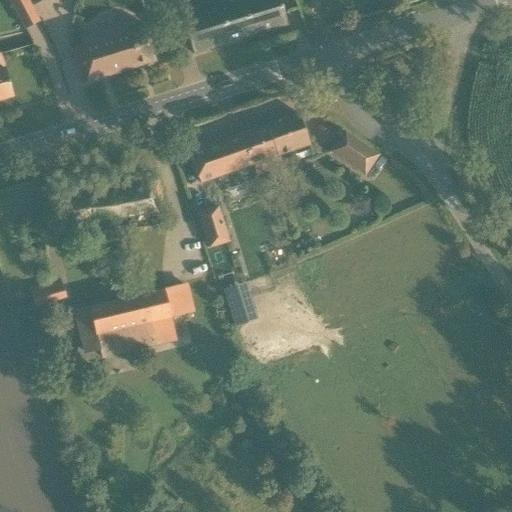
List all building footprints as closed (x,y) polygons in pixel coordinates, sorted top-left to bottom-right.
[(8,0),(25,30),(40,22),(27,0),(8,0)] [(206,0),(179,9),(187,36),(193,55),(286,26),(278,0),(237,0),(219,6),(217,0),(206,0)] [(81,42),(82,46),(72,50),(82,84),(155,62),(145,27),(115,36),(113,32),(81,42)] [(0,100),(12,96),(4,68),(3,69),(0,56),(0,100)] [(266,125),(266,126),(189,153),(200,185),(252,166),(255,175),(282,166),(279,157),(309,146),(298,114),(266,125)] [(331,153),(364,176),(378,156),(345,133),(331,153)] [(55,196),(63,238),(134,226),(135,232),(165,227),(156,177),(55,196)] [(197,214),(208,250),(230,243),(219,208),(197,214)] [(267,277),(243,282),(246,296),(289,288),(283,258),(264,262),(267,277)] [(29,290),(35,309),(66,299),(60,280),(29,290)] [(195,313),(188,285),(74,312),(84,355),(100,351),(102,360),(176,342),(170,318),(195,313)] [(229,327),(253,319),(245,292),(220,300),(229,327)]
